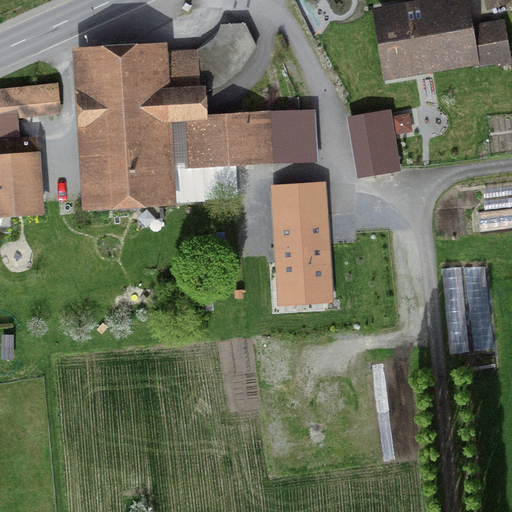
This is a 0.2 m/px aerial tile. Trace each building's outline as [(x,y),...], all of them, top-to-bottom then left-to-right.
[(464,0),(381,0),(363,3),(376,79),(505,57),(499,20),(468,25),(464,0)] [(480,0),(485,15),(509,8),(506,0),(480,0)] [(242,64),(241,54),(253,52),(250,18),(214,22),(216,46),(197,48),(199,68),(242,64)] [(69,48),(79,209),(170,203),(164,121),(182,120),(201,119),(200,112),(199,85),(163,87),(160,42),(69,48)] [(51,84),(0,89),(0,118),(54,113),(51,84)] [(185,165),(267,159),(264,108),(200,112),(201,119),(182,120),(185,165)] [(384,111),(345,118),(352,159),(368,156),(370,171),(393,167),(384,111)] [(33,148),(0,150),(0,211),(39,207),(33,148)] [(348,222),(351,183),(267,176),(260,268),(292,271),(297,218),(348,222)] [(484,229),(511,223),(511,207),(481,214),(484,229)] [(450,349),(493,347),(489,263),(446,265),(450,349)]
